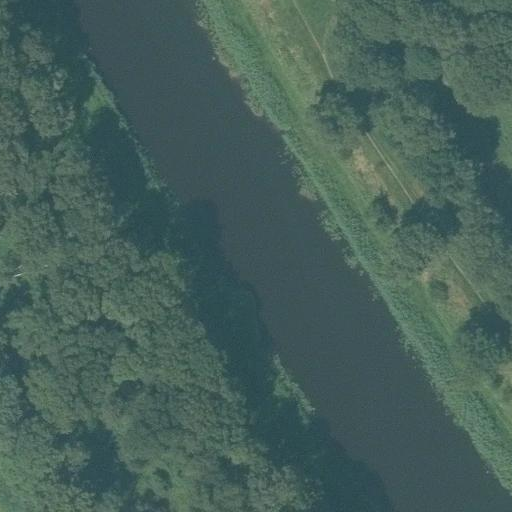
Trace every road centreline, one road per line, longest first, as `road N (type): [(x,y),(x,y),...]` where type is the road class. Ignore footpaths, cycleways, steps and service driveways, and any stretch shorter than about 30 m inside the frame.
road 1 (track): [(287,0),(351,115),(511,345)]
road 2 (track): [(0,327),(72,468),(116,511)]
